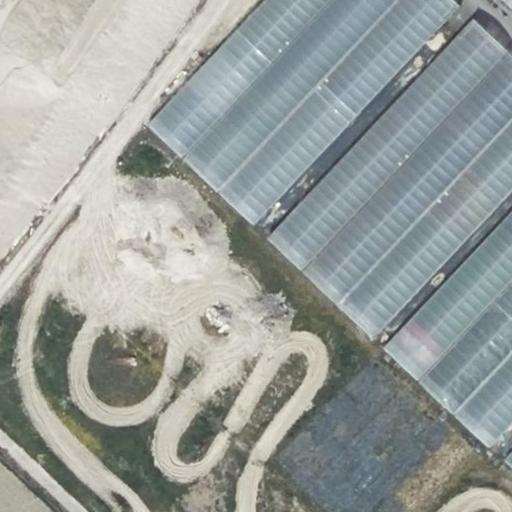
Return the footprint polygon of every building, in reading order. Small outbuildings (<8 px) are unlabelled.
[(330,0),(259,0),(144,121),(181,156),(330,0)] [(397,0),(330,0),(181,156),(216,189),(397,0)] [(464,4),(460,0),(397,0),(216,189),(255,226),(464,4)] [(511,0),(500,0),(511,11),(511,0)] [(511,48),(477,15),(265,236),(300,269),(511,48)] [(511,118),(511,48),(300,269),(337,303),(511,118)] [(511,196),(511,118),(337,303),(376,340),(511,196)] [(511,278),(511,208),(382,344),(418,379),(511,278)] [(511,351),(511,278),(418,379),(456,411),(511,351)] [(511,428),(511,351),(456,411),(454,413),(492,449),(511,428)]
